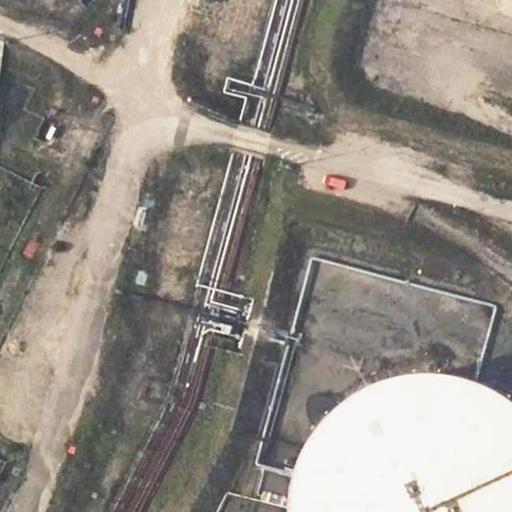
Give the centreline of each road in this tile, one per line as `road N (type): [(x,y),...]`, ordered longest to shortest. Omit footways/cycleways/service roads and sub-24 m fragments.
road 1 (track): [(0,27),(152,96)]
road 2 (unknown): [(362,157),(511,195)]
